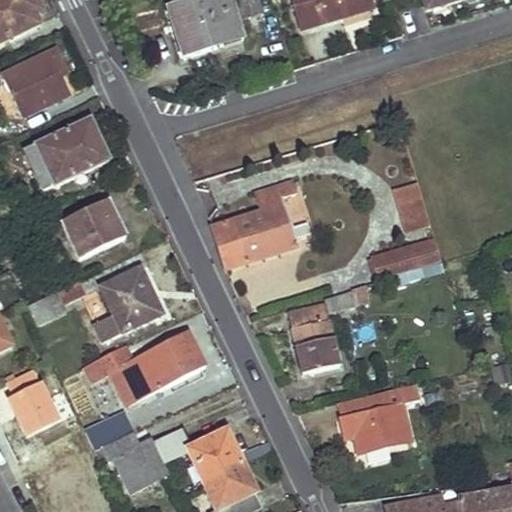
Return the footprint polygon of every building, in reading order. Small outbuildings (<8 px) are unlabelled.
[(34,3),(32,0),(0,0),(0,46),(38,29),(33,20),(26,7),(34,3)] [(261,15),(256,0),(196,0),(167,9),(183,61),(211,53),(208,44),(240,35),(236,23),(261,15)] [(371,12),(367,0),(291,0),(301,33),(371,12)] [(421,0),(425,11),(463,0),(421,0)] [(41,16),(34,3),(26,7),(33,20),(41,16)] [(242,43),(240,35),(208,44),(211,53),(242,43)] [(51,55),(63,80),(71,76),(59,51),(51,55)] [(51,55),(4,78),(24,119),(71,97),(63,80),(51,55)] [(100,143),(90,123),(85,125),(94,146),(100,143)] [(109,163),(100,143),(94,146),(85,125),(23,154),(42,195),(109,163)] [(407,235),(432,227),(419,183),(393,191),(407,235)] [(297,197),(293,184),(278,189),(276,191),(255,198),(260,215),(210,231),(224,274),(297,249),(283,202),(297,197)] [(0,231),(19,223),(11,204),(0,209),(0,231)] [(126,241),(108,204),(60,227),(78,264),(126,241)] [(425,268),(443,262),(437,241),(418,246),(425,268)] [(418,246),(372,261),(379,282),(425,268),(418,246)] [(30,285),(13,250),(3,254),(20,290),(30,285)] [(162,317),(141,271),(101,290),(114,318),(96,326),(104,343),(162,317)] [(85,295),(81,284),(57,296),(62,306),(85,295)] [(355,309),(351,291),(323,300),(324,306),(286,314),(300,378),(339,369),(327,315),(355,309)] [(62,306),(57,296),(28,309),(37,328),(66,315),(62,306)] [(0,354),(13,348),(0,322),(0,354)] [(190,336),(133,364),(142,381),(136,384),(144,400),(206,370),(190,336)] [(125,350),(92,365),(99,381),(109,376),(121,399),(133,394),(121,370),(133,364),(125,350)] [(126,409),(144,400),(136,384),(142,381),(133,364),(121,370),(133,394),(121,399),(126,409)] [(495,368),(497,378),(511,374),(510,364),(495,368)] [(90,385),(99,381),(92,365),(83,370),(90,385)] [(418,403),(414,387),(335,406),(344,442),(351,440),(356,456),(409,444),(401,407),(418,403)] [(134,436),(124,416),(86,434),(95,453),(101,451),(128,438),(134,436)] [(256,495),(226,433),(196,448),(195,443),(190,446),(184,433),(177,436),(189,461),(190,460),(215,511),(254,511),(260,510),(254,497),(256,495)] [(189,461),(177,436),(153,448),(151,444),(134,452),(128,438),(101,451),(105,460),(108,467),(114,464),(128,493),(147,484),(148,487),(169,477),(166,472),(189,461)] [(105,460),(101,451),(95,453),(99,463),(105,460)] [(511,511),(511,491),(455,501),(455,504),(442,507),(440,500),(408,506),(407,509),(394,511),(393,511),(392,509),(382,511),(511,511)]
